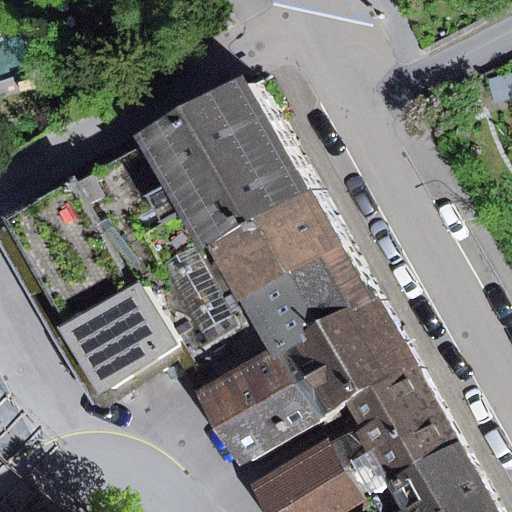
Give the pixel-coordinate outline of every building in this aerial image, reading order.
[(113,24),(97,53),(131,72),(147,43),(113,24)] [(196,186),(176,197),(182,207),(299,141),(267,84),(170,139),(196,186)] [(196,186),(170,139),(25,221),(123,393),(163,366),(167,372),(196,354),(221,396),(298,350),(268,297),(240,248),(233,252),(231,247),(207,206),(187,218),(182,207),(176,197),(196,186)] [(187,218),(207,206),(231,247),(328,193),(299,141),(182,207),(187,218)] [(233,252),(240,248),(268,297),(358,246),(328,193),(231,247),(233,252)] [(358,246),(268,297),(298,350),(302,348),(388,300),(358,246)] [(302,348),(341,418),(366,404),(364,401),(425,368),(388,300),(302,348)] [(328,422),(329,424),(341,418),(302,348),(298,350),(221,396),(259,462),(328,422)] [(380,429),(341,448),(375,501),(410,480),(469,446),(425,368),(364,401),(366,404),(380,429)] [(341,448),(380,429),(366,404),(341,418),(329,424),(341,448)] [(506,511),(469,446),(410,480),(375,501),(372,502),(382,510),(389,511),(401,511),(408,509),(422,502),(427,511),(425,511),(506,511)] [(276,489),(289,511),(355,511),(372,502),(375,501),(341,448),(276,489)] [(409,511),(425,511),(427,511),(422,502),(408,509),(409,511)]
